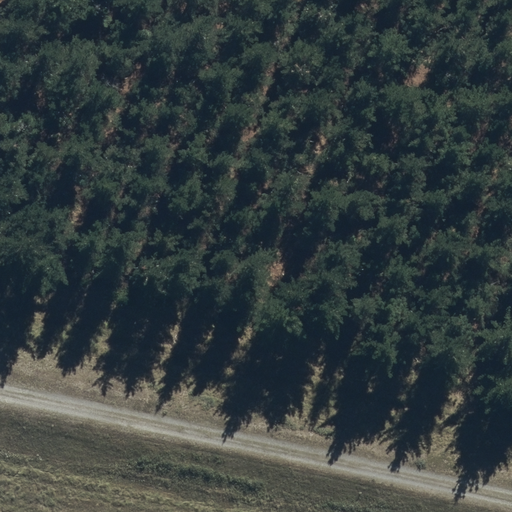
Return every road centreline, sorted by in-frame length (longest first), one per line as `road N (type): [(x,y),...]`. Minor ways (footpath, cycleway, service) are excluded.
road 1 (track): [(0,396),(511,500)]
road 2 (track): [(0,485),(147,511)]
